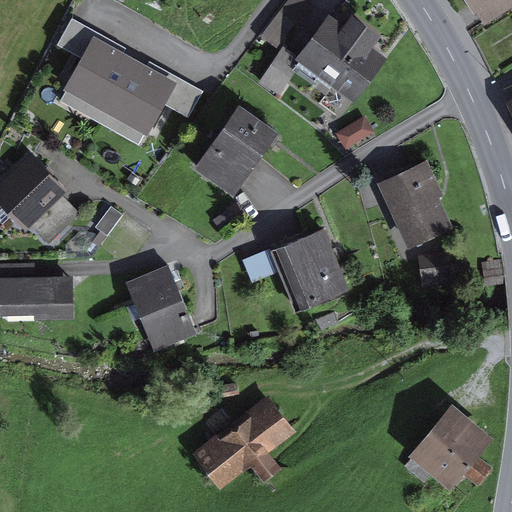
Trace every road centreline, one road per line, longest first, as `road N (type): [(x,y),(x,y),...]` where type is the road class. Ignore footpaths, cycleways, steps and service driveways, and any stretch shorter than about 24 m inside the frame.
road 1 (residential): [(467,90),(207,257),(63,163)]
road 2 (secondary): [(467,90),(511,218)]
